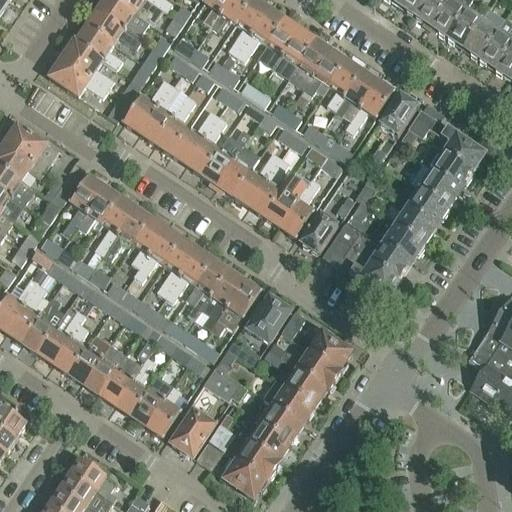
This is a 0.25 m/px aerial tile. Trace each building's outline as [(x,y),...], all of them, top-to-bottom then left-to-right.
[(0,0),(0,17),(9,5),(1,0),(0,0)] [(149,27),(109,0),(106,0),(96,14),(138,43),(149,28),(149,27)] [(163,14),(141,0),(109,0),(149,27),(149,28),(152,30),(162,15),(163,14)] [(158,0),(141,0),(163,14),(162,15),(166,17),(172,9),(158,0)] [(210,32),(231,0),(207,0),(203,7),(212,13),(202,27),(210,32)] [(235,29),(253,3),(248,0),(231,0),(210,32),(219,38),(228,24),(235,29)] [(382,0),(388,4),(391,4),(398,9),(403,0),(382,0)] [(403,0),(398,9),(405,13),(405,16),(411,20),(414,19),(427,0),(403,0)] [(451,0),(427,0),(414,19),(415,20),(415,22),(420,26),(423,25),(431,31),(451,0)] [(466,14),(472,4),(465,0),(451,0),(431,31),(438,35),(438,38),(443,41),(446,41),(447,41),(466,14)] [(236,61),(268,13),(253,3),(235,29),(243,33),(228,56),(236,61)] [(183,28),(191,16),(181,11),(174,22),(183,28)] [(266,49),(283,23),(268,13),(236,61),(244,67),(259,44),(266,49)] [(138,43),(96,14),(86,30),(112,48),(117,42),(136,54),(141,46),(138,43)] [(482,24),(466,14),(447,41),(447,44),(452,47),(455,46),(463,52),(482,24)] [(479,63),(505,24),(488,14),(482,25),(482,24),(463,52),(470,57),(470,59),(475,63),(478,62),(479,63)] [(175,39),(183,28),(174,22),(165,34),(175,39)] [(266,49),(256,64),(273,74),(300,34),(283,23),(266,49)] [(495,74),(511,48),(511,28),(505,24),(479,63),(479,65),(484,69),(487,68),(495,74)] [(112,48),(86,30),(76,45),(117,72),(122,65),(108,56),(112,48)] [(300,34),(273,74),(288,85),(298,70),(315,44),(300,34)] [(162,59),(170,48),(160,41),(153,52),(162,59)] [(117,72),(76,45),(74,43),(61,62),(108,94),(113,86),(96,74),(102,65),(116,74),(117,72)] [(196,53),(181,43),(180,43),(174,52),(189,63),(196,53)] [(304,95),(331,55),(315,44),(298,70),(288,85),(303,95),(304,95)] [(511,48),(495,74),(495,76),(500,80),(503,79),(510,84),(511,81),(511,48)] [(152,75),(162,59),(153,52),(142,68),(152,75)] [(196,53),(189,63),(201,71),(208,61),(196,53)] [(303,95),(300,100),(301,100),(308,105),(314,96),(322,101),(329,91),(346,65),(331,55),(304,95),(303,95)] [(180,77),(186,68),(175,60),(168,70),(180,77)] [(108,94),(61,62),(48,81),(77,100),(84,90),(102,103),(108,94)] [(334,116),(361,75),(346,65),(329,91),(337,96),(327,111),(334,116)] [(221,84),(227,74),(215,67),(209,76),(221,84)] [(142,89),(152,75),(142,68),(132,83),(142,89)] [(193,86),(199,76),(186,68),(180,77),(193,86)] [(233,92),(239,82),(227,74),(221,84),(233,92)] [(350,126),(377,86),(361,75),(334,116),(336,116),(338,113),(344,118),(342,121),(350,126)] [(214,86),(202,78),(195,88),(206,96),(214,86)] [(129,109),(142,89),(132,83),(119,102),(129,109)] [(139,138),(171,90),(163,85),(148,108),(140,102),(123,127),(139,138)] [(374,124),(393,97),(377,86),(350,126),(345,135),(353,140),(367,119),(374,124)] [(259,95),(246,87),(240,97),(252,105),(259,95)] [(155,148),(187,101),(171,90),(139,138),(155,148)] [(226,109),(233,99),(221,92),(215,102),(226,109)] [(263,113),(270,103),(259,95),(252,105),(263,113)] [(245,107),(233,99),(226,109),(239,117),(245,107)] [(396,141),(416,111),(407,106),(406,102),(402,99),(399,100),(397,99),(377,128),(396,141)] [(170,159),(187,134),(180,129),(196,106),(187,101),(155,148),(170,159)] [(121,120),(129,109),(119,102),(111,114),(121,120)] [(283,126),(290,116),(277,108),(271,118),(283,126)] [(476,166),(483,156),(440,128),(444,121),(427,109),(422,116),(420,114),(407,133),(408,134),(416,139),(422,143),(428,134),(450,148),(444,157),(472,176),(479,167),(476,166)] [(252,112),(249,110),(244,116),(260,127),(264,120),(252,112)] [(295,133),(301,124),(290,116),(283,126),(295,133)] [(186,169),(218,121),(210,117),(195,139),(187,134),(170,159),(186,169)] [(270,138),(276,128),(264,120),(260,127),(258,130),(270,138)] [(218,155),(211,150),(226,127),(218,121),(186,169),(202,180),(218,155)] [(58,156),(16,128),(3,148),(44,175),(58,156)] [(320,137),(309,129),(302,139),(314,146),(320,137)] [(296,141),(283,133),(277,143),(290,151),(296,141)] [(408,134),(401,145),(410,150),(416,139),(408,134)] [(251,140),(243,135),(235,146),(228,141),(219,155),(218,155),(202,180),(217,190),(244,151),(251,140)] [(336,147),(320,137),(314,146),(329,157),(336,147)] [(301,159),(307,149),(296,141),(290,151),(301,159)] [(384,145),(378,154),(386,158),(392,149),(384,145)] [(345,168),(352,158),(336,147),(329,157),(345,168)] [(44,175),(3,148),(0,152),(0,170),(21,185),(27,176),(38,184),(44,175)] [(432,149),(420,168),(423,170),(460,195),(463,190),(465,191),(471,182),(469,181),(471,179),(472,176),(444,157),(432,149)] [(259,161),(244,151),(217,190),(233,201),(249,177),(249,176),(259,161)] [(326,162),(311,152),(305,161),(320,171),(326,162)] [(249,211),(281,164),(272,158),(257,181),(249,177),(233,201),(249,211)] [(342,172),(326,162),(320,171),(335,182),(342,172)] [(281,196),(273,192),(289,169),(281,164),(249,211),(264,221),(281,196)] [(72,193),(84,174),(75,168),(68,179),(53,169),(47,178),(62,188),(62,187),(72,193)] [(35,195),(21,186),(21,185),(0,170),(0,194),(24,211),(35,195)] [(452,206),(460,195),(423,170),(411,188),(419,194),(450,214),(454,207),(452,206)] [(76,232),(103,191),(87,181),(69,208),(78,214),(62,237),(70,242),(76,232)] [(279,231),(309,187),(302,182),(298,187),(291,183),(281,196),(264,221),(279,231)] [(312,217),(304,212),(320,189),(311,184),(310,187),(309,187),(279,231),(296,242),(312,217)] [(365,210),(377,192),(367,186),(355,204),(365,210)] [(60,211),(72,193),(62,187),(62,188),(51,205),(60,211)] [(398,206),(404,199),(389,189),(384,197),(398,206)] [(85,238),(94,223),(102,228),(119,202),(103,191),(76,232),(85,238)] [(24,211),(0,194),(0,216),(14,226),(24,211)] [(450,214),(419,194),(407,212),(435,231),(439,226),(441,227),(450,214)] [(342,207),(336,217),(343,221),(350,212),(354,204),(347,200),(342,207)] [(102,261),(135,212),(119,202),(102,228),(109,233),(94,256),(102,261)] [(49,227),(60,211),(51,205),(40,221),(49,227)] [(133,248),(150,222),(135,212),(102,261),(103,262),(102,263),(109,268),(125,243),(133,248)] [(435,231),(407,212),(395,230),(425,251),(430,244),(428,242),(435,231)] [(14,226),(0,216),(0,238),(3,241),(14,226)] [(310,253),(318,258),(337,230),(318,217),(299,246),(302,248),(302,251),(307,254),(310,253)] [(41,240),(49,227),(40,221),(31,233),(41,240)] [(139,274),(166,233),(150,222),(133,248),(141,254),(131,268),(139,273),(139,274)] [(350,253),(359,239),(363,233),(349,223),(323,262),(370,293),(368,296),(384,307),(388,301),(387,301),(389,297),(392,299),(400,286),(350,253)] [(425,251),(395,230),(383,249),(411,267),(414,263),(416,264),(425,251)] [(164,269),(181,243),(166,233),(139,274),(139,273),(133,281),(142,287),(157,264),(164,269)] [(29,258),(39,244),(29,237),(19,252),(29,258)] [(380,253),(359,239),(350,253),(400,286),(410,271),(409,271),(411,267),(383,249),(380,253)] [(165,303),(197,254),(181,243),(164,269),(172,274),(156,297),(165,303)] [(55,263),(62,253),(51,245),(44,255),(55,263)] [(20,271),(29,258),(19,252),(11,265),(20,271)] [(62,253),(55,263),(69,271),(73,264),(75,261),(70,258),(62,253)] [(196,290),(213,265),(197,254),(165,303),(172,308),(188,285),(195,290),(196,290)] [(38,289),(38,290),(47,278),(46,277),(53,267),(38,256),(31,267),(40,273),(32,285),(30,284),(15,307),(7,301),(0,311),(0,333),(6,337),(38,289)] [(94,274),(78,263),(71,273),(87,283),(94,274)] [(195,325),(201,316),(228,275),(213,265),(196,290),(195,290),(186,305),(194,310),(187,320),(195,325)] [(68,277),(53,267),(46,277),(47,278),(61,288),(68,277)] [(0,286),(7,291),(15,279),(6,272),(0,280),(0,286)] [(99,291),(106,282),(94,274),(87,283),(99,291)] [(210,335),(244,285),(228,275),(201,316),(209,321),(203,330),(210,335)] [(85,288),(68,277),(61,288),(78,299),(85,288)] [(233,336),(260,296),(244,285),(210,335),(218,340),(225,331),(233,336)] [(119,304),(125,295),(113,287),(107,297),(119,304)] [(93,309),(100,298),(85,288),(78,299),(93,309)] [(21,347),(38,322),(31,317),(46,295),(38,290),(38,289),(6,337),(21,347)] [(131,312),(137,303),(125,295),(119,304),(131,312)] [(115,309),(100,298),(93,309),(101,314),(108,319),(115,309)] [(487,337),(487,338),(468,366),(483,375),(470,394),(511,421),(511,301),(487,337)] [(268,348),(289,315),(288,315),(289,313),(278,305),(277,307),(269,302),(247,334),(268,348)] [(54,333),(64,319),(57,314),(60,309),(51,303),(38,322),(21,347),(37,359),(54,334),(54,333)] [(156,316),(140,305),(134,314),(150,325),(156,316)] [(131,320),(115,309),(108,319),(125,330),(131,320)] [(79,329),(80,329),(85,321),(77,316),(61,339),(54,334),(37,359),(53,369),(79,329)] [(161,333),(168,323),(156,316),(150,325),(161,333)] [(295,317),(287,329),(298,336),(306,324),(295,317)] [(141,340),(147,330),(131,320),(125,330),(141,340)] [(187,336),(171,325),(165,335),(181,346),(187,336)] [(68,379),(85,354),(78,350),(88,335),(80,329),(79,329),(53,369),(68,379)] [(156,351),(163,341),(147,330),(141,340),(148,345),(137,361),(144,367),(145,367),(147,363),(147,362),(155,350),(156,351)] [(196,356),(203,346),(187,336),(181,346),(196,356)] [(350,357),(322,337),(309,356),(341,378),(348,368),(344,366),(350,357)] [(84,390),(111,350),(95,340),(85,355),(85,354),(68,379),(84,390)] [(178,351),(163,341),(156,351),(171,361),(178,351)] [(219,358),(203,347),(203,346),(196,356),(213,367),(219,358)] [(241,352),(233,347),(228,355),(236,360),(241,352)] [(341,378),(309,356),(302,367),(274,348),(268,356),(282,365),(297,375),(325,394),(329,396),(341,378)] [(100,401),(127,361),(111,350),(84,390),(100,401)] [(182,354),(175,364),(187,371),(193,361),(182,354)] [(282,365),(268,356),(264,363),(277,372),(282,365)] [(142,371),(141,371),(127,361),(100,401),(115,411),(142,371)] [(198,379),(205,369),(193,361),(187,371),(198,379)] [(148,396),(140,391),(155,368),(147,363),(145,367),(144,367),(141,371),(142,371),(115,411),(131,421),(148,396)] [(240,389),(215,373),(215,372),(203,391),(216,400),(216,399),(228,407),(240,389)] [(325,394),(297,375),(285,394),(313,413),(325,394)] [(148,396),(131,421),(146,432),(173,392),(157,382),(148,396)] [(275,387),(263,405),(273,412),(302,431),(307,423),(310,422),(314,417),(312,414),(313,413),(285,394),(275,387)] [(163,443),(180,417),(172,412),(181,397),(173,392),(146,432),(163,443)] [(258,411),(262,405),(253,399),(249,406),(258,411)] [(0,433),(17,445),(27,429),(25,428),(26,426),(19,421),(18,423),(0,410),(0,433)] [(302,431),(273,412),(260,430),(290,450),(291,448),(294,447),(297,442),(296,439),(302,431)] [(193,463),(216,429),(214,428),(216,425),(212,422),(212,424),(202,417),(199,421),(188,414),(183,422),(188,426),(172,449),(180,455),(180,457),(188,462),(190,461),(193,463)] [(234,421),(227,417),(220,429),(226,433),(234,421)] [(249,423),(237,441),(249,448),(278,467),(290,450),(260,430),(249,423)] [(17,445),(0,433),(0,455),(6,460),(17,445)] [(269,487),(237,466),(230,461),(222,472),(216,468),(223,457),(208,447),(195,465),(254,504),(259,496),(262,498),(269,487)] [(278,467),(249,448),(237,466),(269,487),(281,470),(278,467)] [(116,490),(89,472),(91,469),(83,465),(82,466),(80,465),(70,480),(118,511),(119,511),(123,507),(110,499),(116,490)] [(118,511),(70,480),(60,495),(85,511),(99,511),(101,510),(103,511),(118,511)] [(85,511),(60,495),(51,509),(55,511),(85,511)] [(145,511),(147,509),(148,508),(136,500),(128,511),(145,511)]
